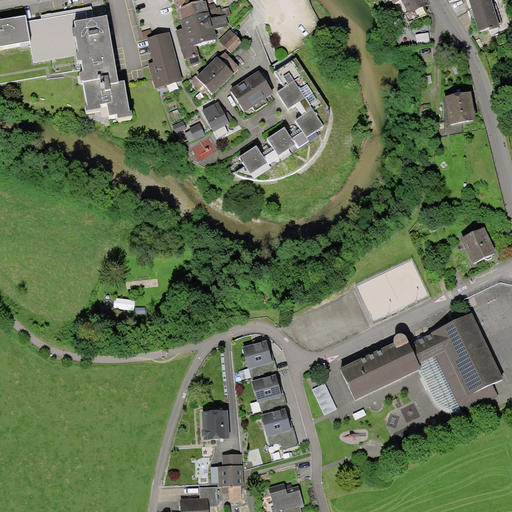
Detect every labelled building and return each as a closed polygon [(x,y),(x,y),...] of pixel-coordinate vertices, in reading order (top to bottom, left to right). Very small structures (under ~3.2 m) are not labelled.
[(177,0),(183,18),(181,19),(183,28),(176,30),(185,59),(188,58),(190,66),(202,62),(197,45),(217,40),(214,29),(228,26),(225,15),(231,13),(229,7),(221,9),(220,6),(216,8),(215,3),(208,5),(206,1),(205,1),(204,0),(177,0)] [(391,0),(394,3),(400,0),(402,0),(408,12),(404,14),(408,22),(431,13),(427,5),(430,4),(427,0),(391,0)] [(469,0),(479,32),(489,30),(489,31),(500,28),(491,0),(469,0)] [(0,50),(30,46),(33,63),(76,56),(80,55),(77,40),(75,40),(73,33),(78,32),(76,26),(94,22),(92,10),(42,19),(43,23),(28,26),(27,18),(0,22),(0,50)] [(91,23),(76,26),(78,32),(73,33),(75,40),(77,40),(80,55),(76,56),(78,64),(82,64),(85,77),(80,78),(81,86),(84,85),(89,109),(87,110),(88,115),(101,113),(100,108),(108,106),(110,119),(119,117),(120,122),(134,120),(133,113),(131,114),(126,84),(119,86),(115,62),(107,20),(94,22),(91,23)] [(219,40),(231,52),(242,42),(230,30),(219,40)] [(170,32),(147,38),(153,61),(147,62),(155,89),(184,80),(170,32)] [(217,57),(196,77),(213,94),(234,74),(233,73),(239,67),(225,52),(218,58),(217,57)] [(275,72),(284,87),(277,92),(288,109),(295,104),(302,115),(295,119),(303,131),(292,138),(284,127),(267,139),(268,141),(257,148),(256,146),(240,157),(251,173),(268,162),(264,157),(275,149),(279,155),(296,143),(298,147),(309,140),(307,137),(325,125),(313,108),(320,104),(291,62),(275,72)] [(259,71),(230,89),(244,111),(252,106),(255,110),(266,103),(263,98),(272,92),(259,71)] [(469,92),(445,95),(450,125),(474,121),(469,92)] [(220,103),(201,113),(213,135),(232,126),(220,103)] [(173,126),(176,133),(187,128),(184,121),(173,126)] [(199,122),(189,128),(195,140),(206,135),(199,122)] [(485,231),(461,242),(473,268),(497,257),(485,231)] [(430,320),(337,365),(355,403),(421,371),(419,366),(437,357),(467,416),(511,394),(511,389),(474,312),(436,330),(430,320)] [(268,344),(243,352),(251,377),(276,370),(268,344)] [(277,377),(252,385),(259,408),(284,400),(277,377)] [(325,381),(311,387),(323,414),(337,407),(325,381)] [(228,412),(203,413),(204,444),(230,443),(228,412)] [(288,412),(264,419),(270,441),(294,434),(288,412)] [(239,459),(215,459),(216,489),(219,489),(240,488),(239,459)] [(200,504),(182,504),(181,511),(209,511),(210,509),(219,509),(219,489),(216,489),(200,489),(200,504)] [(289,490),(270,497),(275,511),(301,511),(308,508),(302,492),(291,496),(289,490)]
